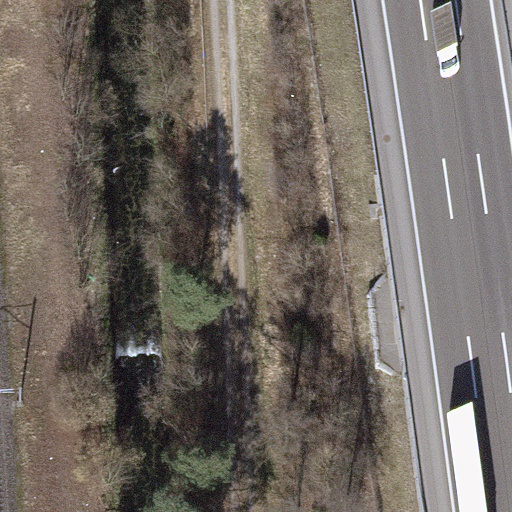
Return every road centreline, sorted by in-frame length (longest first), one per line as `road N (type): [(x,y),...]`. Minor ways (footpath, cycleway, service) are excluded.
road 1 (motorway): [(438,0),(509,511)]
road 2 (track): [(246,511),(223,0)]
